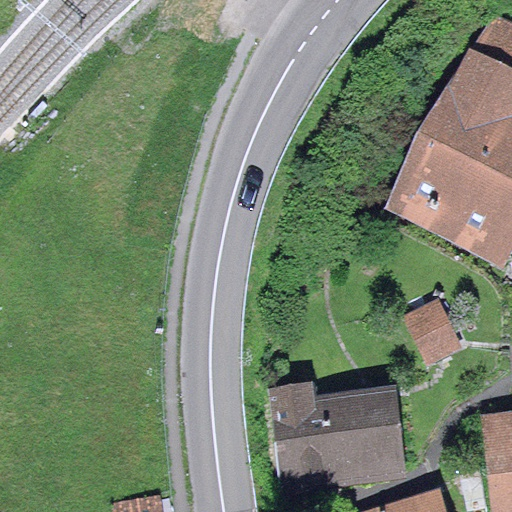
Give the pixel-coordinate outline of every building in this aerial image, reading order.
[(401,200),(493,249),(511,212),(511,37),(502,32),(483,68),(473,63),(401,200)] [(276,411),(285,489),(389,479),(381,400),(276,411)] [(511,511),(511,415),(485,417),(492,511),(511,511)] [(156,511),(154,498),(113,504),(114,511),(156,511)] [(429,511),(426,500),(386,511),(429,511)]
